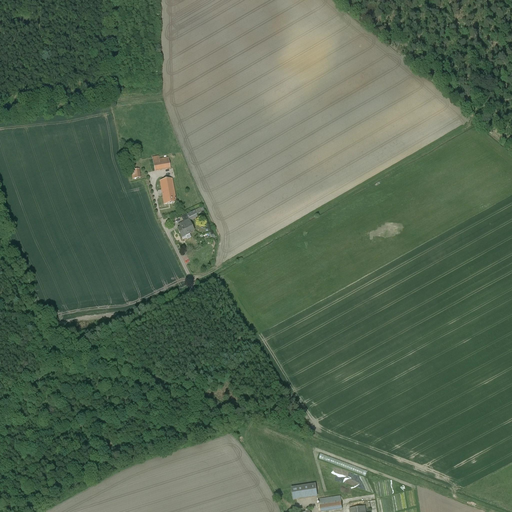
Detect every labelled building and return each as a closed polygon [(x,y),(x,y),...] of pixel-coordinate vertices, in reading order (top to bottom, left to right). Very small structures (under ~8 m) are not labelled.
[(168,158),(153,161),(155,171),(170,168),(168,158)] [(172,179),(160,181),(164,205),(176,202),(172,179)] [(189,220),(183,222),(185,226),(181,228),(177,229),(181,238),(182,238),(181,237),(185,235),(189,233),(189,234),(194,231),(189,220)] [(315,485),(291,488),(293,500),(317,496),(315,485)] [(340,497),(319,500),(320,511),(323,511),(342,509),(340,497)]
